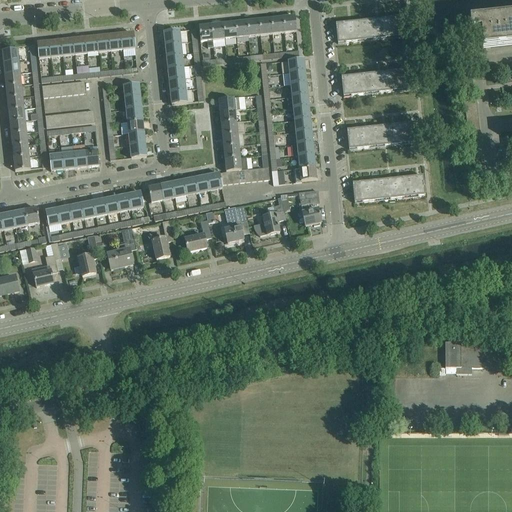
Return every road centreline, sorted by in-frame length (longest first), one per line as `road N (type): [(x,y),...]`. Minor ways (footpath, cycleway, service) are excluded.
road 1 (unclassified): [(110,388),(511,301)]
road 2 (residential): [(8,198),(160,164),(147,4)]
road 3 (residential): [(339,252),(313,0)]
road 4 (secondary): [(93,307),(339,252)]
road 5 (secondary): [(339,252),(511,213)]
